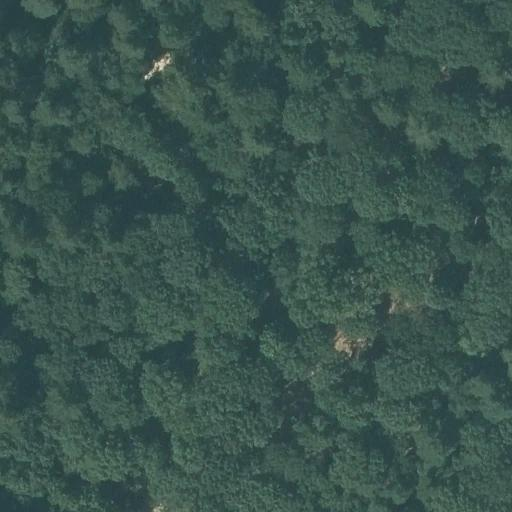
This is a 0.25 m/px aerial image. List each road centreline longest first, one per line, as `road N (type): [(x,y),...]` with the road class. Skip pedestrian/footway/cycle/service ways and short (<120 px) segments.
road 1 (track): [(248,511),(327,435),(511,297)]
road 2 (track): [(197,0),(0,172)]
